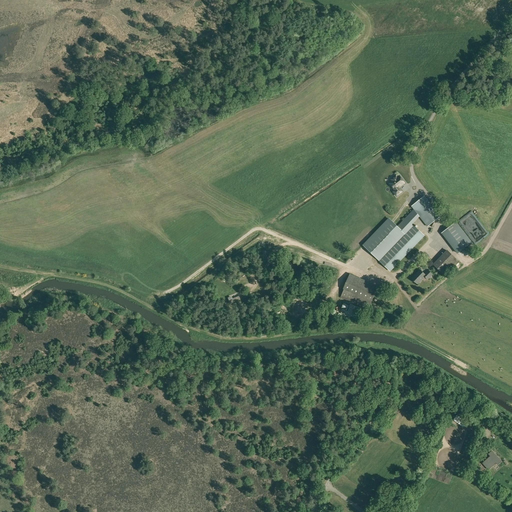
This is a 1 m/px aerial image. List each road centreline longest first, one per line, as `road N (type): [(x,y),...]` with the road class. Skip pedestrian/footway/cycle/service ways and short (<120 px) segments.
road 1 (track): [(511,392),(388,334),(210,334),(156,308),(46,275)]
road 2 (unclassified): [(421,189),(411,169),(420,134),(511,19)]
